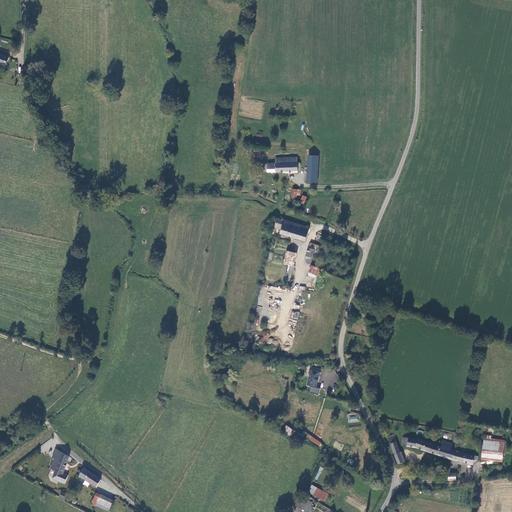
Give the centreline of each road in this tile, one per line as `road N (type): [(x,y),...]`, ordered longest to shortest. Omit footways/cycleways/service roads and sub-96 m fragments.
road 1 (unclassified): [(385,511),(403,482),(339,354),(351,297),(415,121),(418,0)]
road 2 (track): [(44,417),(82,362),(0,333)]
